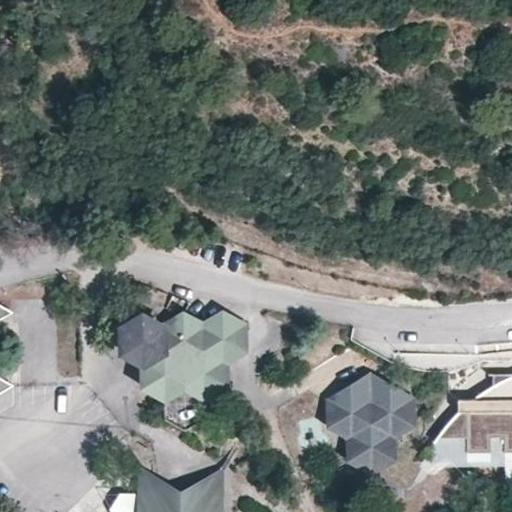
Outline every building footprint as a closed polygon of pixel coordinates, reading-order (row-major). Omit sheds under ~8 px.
[(0,320),(15,311),(0,302),(0,320)] [(164,328),(146,318),(125,331),(126,349),(147,362),(148,384),(166,395),(185,382),(205,393),(226,380),(225,359),(244,347),(242,325),(224,315),(204,327),(185,316),(164,328)] [(511,372),(491,373),(491,385),(469,399),(455,399),(455,412),(451,416),(449,418),(447,421),(445,424),(443,427),(440,430),(437,434),(435,438),(464,437),(464,452),(489,452),(488,437),(502,437),(502,452),(511,451),(511,372)] [(0,393),(16,384),(0,375),(0,393)] [(411,401),(371,379),(333,401),(335,423),(353,433),(353,456),(373,467),(390,456),(391,434),(411,422),(411,401)] [(435,438),(429,453),(464,452),(464,437),(435,438)] [(502,452),(502,437),(488,437),(489,452),(502,452)] [(511,460),(511,451),(502,452),(502,461),(511,460)] [(464,461),(464,452),(429,453),(425,462),(464,461)] [(464,452),(464,461),(489,461),(489,452),(464,452)] [(502,461),(502,452),(489,452),(489,461),(502,461)] [(142,493),(162,483),(143,472),(142,493)] [(219,511),(220,477),(216,474),(181,494),(162,483),(142,493),(127,493),(122,511),(219,511)] [(120,511),(122,511),(127,493),(121,492),(118,506),(120,511)]
